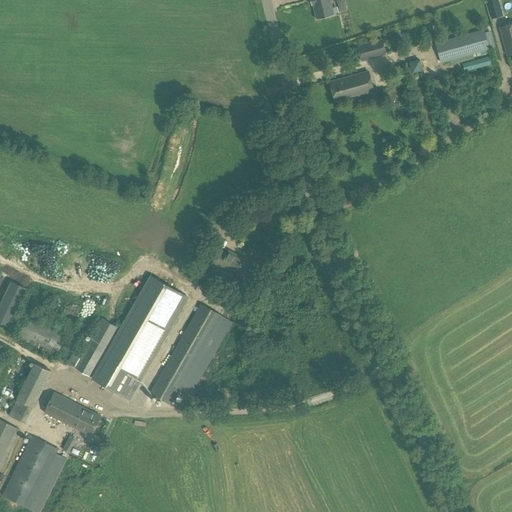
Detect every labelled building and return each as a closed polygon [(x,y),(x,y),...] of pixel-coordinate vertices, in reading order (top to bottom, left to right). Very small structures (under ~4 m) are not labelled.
[(330,0),(309,0),(311,4),(313,3),(316,19),(334,15),(330,0)] [(502,16),(497,0),(487,0),(492,18),(502,16)] [(511,23),(498,28),(506,55),(511,53),(511,23)] [(325,27),(328,39),(338,36),(335,24),(325,27)] [(484,30),(436,43),(441,63),(450,60),(451,65),(474,58),(473,54),(489,50),(484,30)] [(381,40),(358,46),(362,61),(386,54),(381,40)] [(423,70),(420,59),(409,62),(412,73),(423,70)] [(335,103),(374,92),(368,72),(330,83),(335,103)] [(390,100),(395,98),(390,85),(385,87),(390,100)] [(243,278),(251,264),(229,251),(227,254),(220,250),(212,264),(219,269),(222,266),(243,278)] [(36,274),(39,267),(32,265),(29,272),(36,274)] [(52,277),(75,285),(78,274),(55,267),(52,277)] [(67,364),(92,378),(130,401),(189,297),(150,274),(120,329),(102,318),(79,358),(72,354),(67,364)] [(0,302),(0,320),(5,323),(12,308),(0,302)] [(171,406),(222,316),(201,304),(150,393),(171,406)] [(66,335),(29,315),(19,334),(56,354),(66,335)] [(34,408),(52,371),(34,362),(9,415),(25,423),(33,407),(34,408)] [(0,388),(0,407),(5,409),(11,392),(0,388)] [(91,436),(101,416),(54,393),(44,412),(91,436)] [(0,470),(20,430),(0,419),(0,470)] [(32,436),(16,469),(56,480),(67,459),(56,453),(58,449),(32,436)] [(40,511),(56,480),(16,469),(2,496),(34,511),(40,511)]
